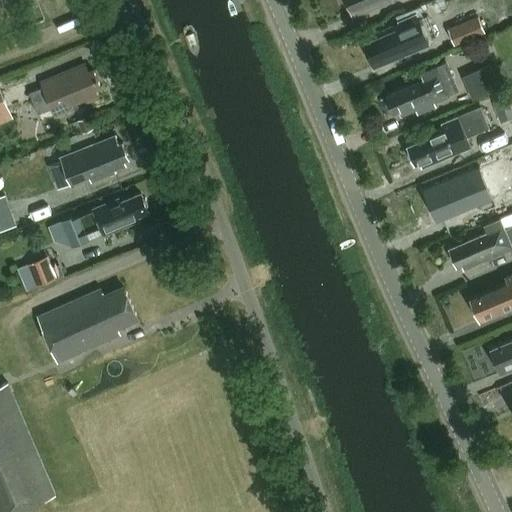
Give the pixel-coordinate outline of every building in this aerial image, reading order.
[(345,0),(353,17),(392,0),(345,0)] [(364,44),(374,68),(429,45),(416,15),(399,22),(402,28),(364,44)] [(485,34),(478,17),(448,29),(455,47),(485,34)] [(88,73),(85,65),(80,67),(41,82),(43,89),(30,94),(39,115),(51,110),(53,117),(99,100),(96,91),(102,89),(94,70),(88,73)] [(499,88),(494,77),(489,66),(473,73),(471,74),(463,78),(467,88),(468,89),(472,99),(491,91),(499,88)] [(434,102),(449,96),(437,67),(421,74),(424,80),(386,96),(394,113),(399,111),(401,116),(416,110),(418,115),(436,107),(434,102)] [(422,167),(470,147),(466,138),(489,129),(480,109),(442,125),(445,131),(407,147),(415,164),(420,162),(422,167)] [(93,129),(88,117),(78,122),(83,133),(93,129)] [(119,146),(116,137),(60,157),(61,160),(48,164),(55,185),(69,180),(71,186),(90,180),(91,182),(114,174),(113,171),(126,166),(124,161),(129,159),(124,144),(119,146)] [(507,183),(511,181),(511,150),(498,155),(507,183)] [(466,182),(429,198),(436,215),(441,213),(443,218),(491,198),(479,169),(463,176),(466,182)] [(11,192),(0,196),(0,232),(23,224),(11,192)] [(121,201),(64,224),(73,246),(89,240),(86,233),(102,226),(105,233),(130,223),(129,219),(148,212),(141,195),(122,203),(121,201)] [(511,215),(500,220),(485,227),(487,233),(450,249),(450,248),(449,249),(457,267),(462,265),(464,270),(465,270),(465,269),(511,249),(511,247),(504,230),(511,226),(511,215)] [(57,280),(47,256),(27,264),(36,288),(57,280)] [(471,299),(478,317),(484,315),(486,320),(511,308),(511,275),(506,278),(508,283),(471,299)] [(117,328),(137,320),(125,290),(105,299),(101,291),(37,318),(56,363),(110,341),(108,336),(118,332),(117,328)] [(501,374),(511,369),(511,340),(491,349),(501,374)] [(8,384),(0,387),(0,511),(16,511),(56,496),(8,384)]
